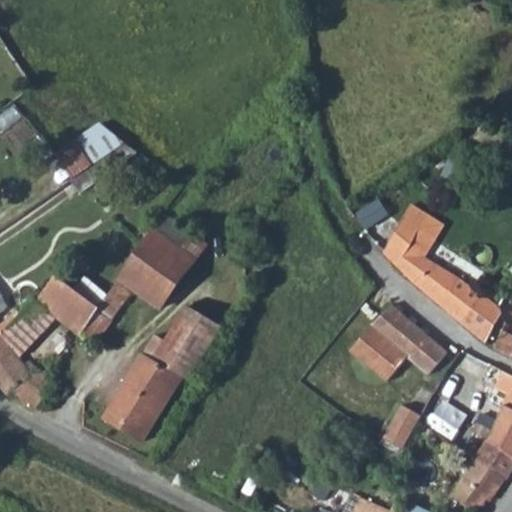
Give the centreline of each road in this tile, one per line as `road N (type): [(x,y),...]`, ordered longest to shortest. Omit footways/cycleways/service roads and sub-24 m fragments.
road 1 (residential): [(207,511),(19,423),(0,406)]
road 2 (residential): [(364,251),(454,338),(511,367)]
